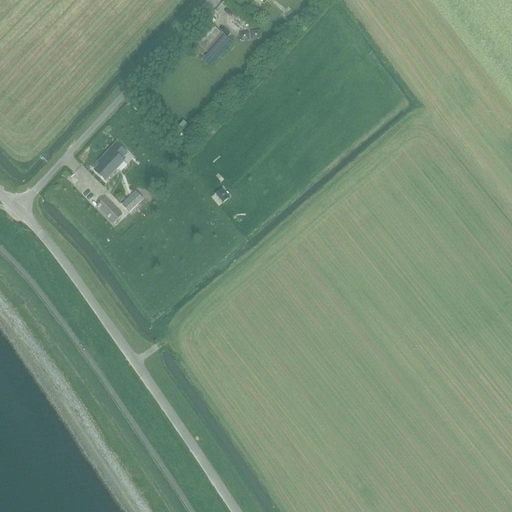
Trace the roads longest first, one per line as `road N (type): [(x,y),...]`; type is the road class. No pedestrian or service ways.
road 1 (unclassified): [(18,209),(235,511)]
road 2 (unclassified): [(18,209),(212,0)]
